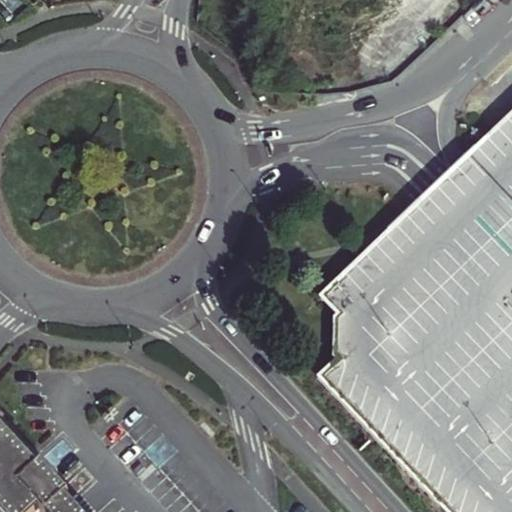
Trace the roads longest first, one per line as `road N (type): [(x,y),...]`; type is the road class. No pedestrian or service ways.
road 1 (tertiary): [(99,309),(166,330),(213,363),(361,511)]
road 2 (tertiary): [(399,511),(215,310),(198,263)]
road 3 (secondary): [(198,263),(221,225),(230,170),(216,118),(181,75)]
